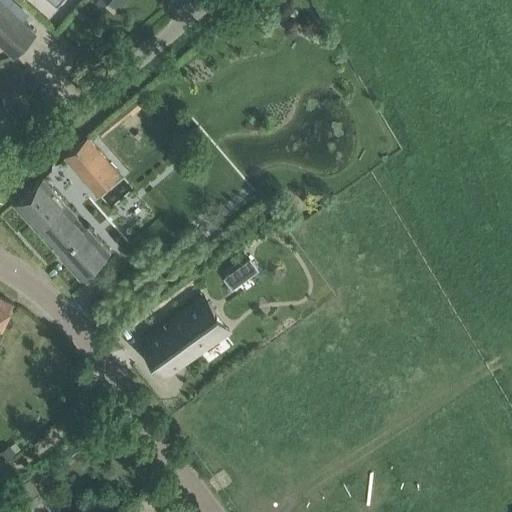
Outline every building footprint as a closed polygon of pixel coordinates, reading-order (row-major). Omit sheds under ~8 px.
[(21,20),(7,8),(0,1),(0,42),(21,20)] [(88,136),(65,156),(78,171),(87,182),(111,162),(101,151),(88,136)] [(81,277),(111,251),(43,177),(15,203),(81,277)] [(250,259),(237,268),(244,278),(257,268),(250,259)] [(0,330),(5,321),(14,303),(0,296),(0,330)] [(206,299),(152,338),(173,365),(227,326),(206,299)]
